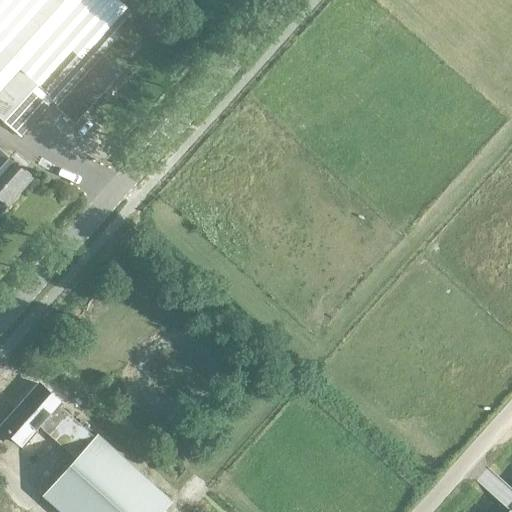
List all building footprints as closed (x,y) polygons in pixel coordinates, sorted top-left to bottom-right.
[(138,16),(120,0),(0,0),(0,117),(21,137),(55,101),(58,104),(138,16)] [(103,58),(59,107),(75,121),(118,73),(103,58)] [(0,149),(0,213),(32,178),(0,149)] [(164,286),(165,285),(158,279),(156,280),(152,285),(159,291),(164,286)] [(60,511),(162,511),(171,503),(97,436),(96,437),(76,419),(75,420),(58,405),(60,404),(39,385),(1,427),(23,446),(40,427),(56,441),(76,459),(43,496),(60,511)]
